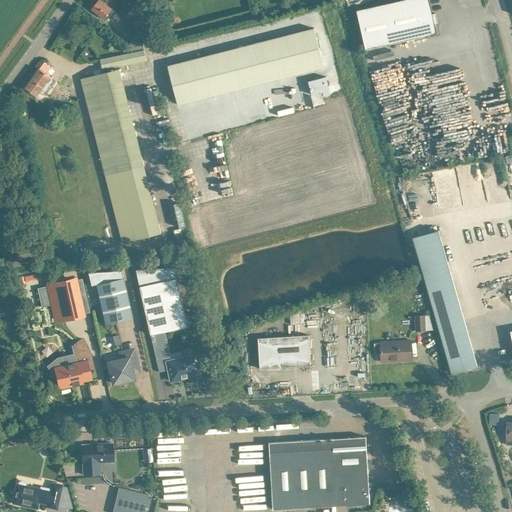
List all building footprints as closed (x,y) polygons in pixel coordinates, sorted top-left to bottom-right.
[(109,13),(120,21),(123,17),(100,0),(98,0),(92,9),(105,19),(109,13)] [(435,13),(432,14),(429,0),(402,0),(357,10),(366,49),(437,33),(434,23),(437,23),(435,13)] [(123,8),(120,14),(127,18),(130,12),(123,8)] [(82,79),(123,243),(162,232),(120,69),(114,70),(113,68),(147,60),(143,44),(135,38),(128,48),(133,52),(101,60),(104,74),(82,79)] [(25,88),(33,94),(37,96),(40,93),(45,96),(56,81),(47,74),(51,67),(44,62),(40,68),(39,68),(25,88)] [(77,82),(81,77),(72,70),(55,94),(68,103),(81,85),(77,82)] [(326,77),(308,81),(312,95),(323,92),(324,96),(330,94),(326,77)] [(165,130),(176,128),(175,116),(163,117),(165,130)] [(477,366),(439,230),(413,237),(452,373),(477,366)] [(54,258),(48,240),(42,241),(47,260),(54,258)] [(175,267),(136,269),(140,286),(159,372),(169,370),(172,381),(199,375),(195,355),(194,355),(193,349),(191,348),(184,349),(183,351),(184,358),(172,361),(165,332),(188,327),(177,278),(175,267)] [(88,272),(91,285),(95,284),(105,325),(134,318),(124,278),(122,270),(88,272)] [(46,287),(38,289),(42,306),(50,304),(54,323),(85,316),(76,277),(46,284),(46,287)] [(433,330),(429,315),(416,316),(417,331),(433,330)] [(119,342),(127,340),(125,331),(117,333),(119,342)] [(311,366),(309,335),(258,338),(260,369),(311,366)] [(57,357),(46,366),(54,376),(57,375),(59,388),(60,387),(62,394),(70,392),(69,385),(81,383),(81,381),(90,379),(87,362),(92,361),(91,356),(89,352),(87,348),(86,344),(82,337),(74,344),(74,345),(71,346),(73,354),(57,357)] [(411,341),(381,343),(375,344),(375,353),(381,352),(382,362),(412,360),(411,341)] [(138,370),(138,369),(137,363),(134,350),(123,352),(124,359),(107,363),(113,383),(133,378),(132,372),(138,370)] [(259,379),(259,388),(268,388),(268,379),(259,379)] [(173,435),(164,436),(164,447),(173,446),(173,435)] [(366,437),(269,442),(273,509),(370,503),(366,437)] [(43,446),(49,454),(56,449),(50,441),(43,446)] [(83,463),(84,475),(100,474),(99,462),(113,461),(112,443),(81,445),(82,463),(83,463)] [(29,505),(28,506),(37,508),(39,502),(48,504),(47,507),(57,509),(62,485),(53,483),(51,490),(41,487),(41,489),(26,486),(25,483),(24,482),(21,481),(19,482),(18,484),(17,484),(13,503),(23,505),(23,504),(29,505)] [(118,487),(112,511),(144,511),(148,494),(118,487)] [(401,501),(406,501),(409,497),(407,492),(401,492),(398,496),(401,501)]
